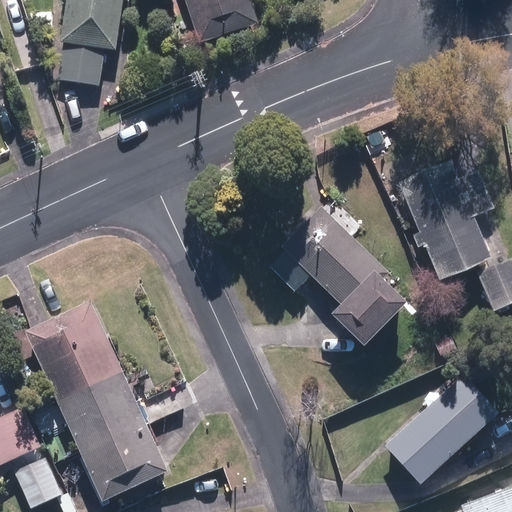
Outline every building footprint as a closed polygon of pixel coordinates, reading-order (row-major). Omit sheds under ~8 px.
[(125,40),(129,0),(79,0),(70,77),(105,81),(110,38),(125,40)] [(190,0),(204,41),(256,24),(248,0),(190,0)] [(466,156),(404,181),(441,273),(481,257),(464,214),(486,205),(466,156)] [(322,211),(289,246),(348,303),(340,311),(366,336),(400,300),(372,273),(379,265),(322,211)] [(511,261),(511,260),(476,274),(491,314),(511,305),(511,261)] [(103,294),(33,323),(109,502),(179,473),(103,294)] [(1,349),(0,349),(0,476),(49,454),(1,349)] [(461,381),(389,445),(417,476),(489,412),(461,381)] [(49,456),(14,472),(31,510),(66,495),(49,456)] [(511,511),(511,487),(463,504),(465,511),(511,511)]
